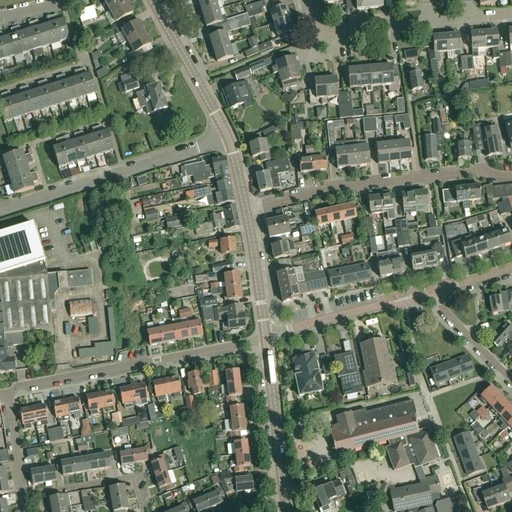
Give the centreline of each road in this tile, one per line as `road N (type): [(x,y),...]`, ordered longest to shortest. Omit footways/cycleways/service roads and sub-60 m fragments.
road 1 (residential): [(245,208),(359,182),(511,166)]
road 2 (residential): [(5,391),(264,338)]
road 3 (residential): [(0,209),(226,137)]
road 4 (residential): [(264,338),(434,290)]
road 5 (tertiary): [(286,500),(264,338)]
road 6 (tertiary): [(226,137),(151,0)]
road 7 (residential): [(144,511),(132,475),(22,495)]
road 8 (residential): [(425,21),(314,28),(306,0)]
road 9 (tertiary): [(264,338),(245,208)]
road 10 (residential): [(511,380),(444,314),(434,290)]
